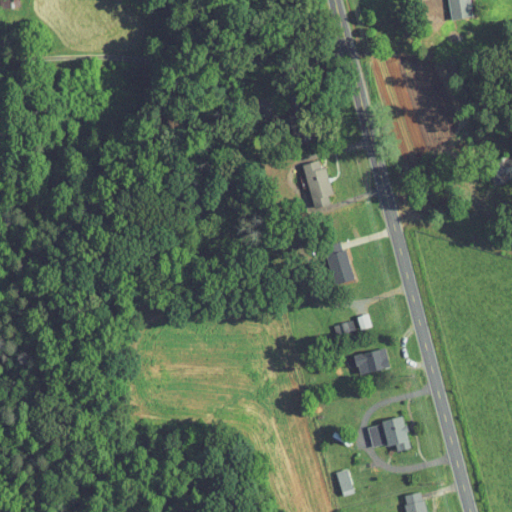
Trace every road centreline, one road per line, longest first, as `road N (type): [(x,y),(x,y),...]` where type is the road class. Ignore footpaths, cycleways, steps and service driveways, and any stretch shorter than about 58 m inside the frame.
road 1 (primary): [(460,511),(325,0)]
road 2 (track): [(341,61),(0,61)]
